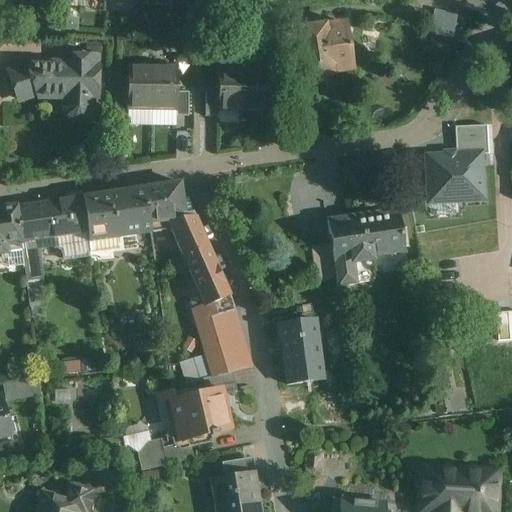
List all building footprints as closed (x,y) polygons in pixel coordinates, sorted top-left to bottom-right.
[(458,12),(460,0),(433,0),(432,7),(458,12)] [(431,10),(428,34),(453,37),(456,12),(431,10)] [(323,29),(323,28),(300,31),(302,44),(293,45),(296,63),(305,62),(307,80),(312,79),(313,88),(327,85),(326,77),(331,76),(330,73),(352,70),(345,26),(323,29)] [(96,58),(64,58),(64,66),(27,66),(28,68),(9,75),(18,101),(37,95),(38,98),(66,98),(65,110),(66,113),(67,116),(69,119),(72,121),(75,121),(78,122),(81,121),(84,120),(86,119),(88,116),(90,113),(90,111),(90,98),(95,98),(96,58)] [(152,68),(128,68),(127,93),(127,111),(151,111),(152,68)] [(177,69),(152,68),(152,111),(176,111),(177,93),(177,69)] [(243,70),(218,69),(218,94),(217,112),(242,113),(243,70)] [(268,71),(243,70),(242,113),(267,113),(267,95),(268,71)] [(127,93),(115,92),(115,116),(127,116),(127,111),(127,93)] [(188,94),(177,93),(176,111),(176,117),(188,118),(188,94)] [(218,94),(206,94),(205,118),(217,118),(217,112),(218,94)] [(279,96),(267,95),(267,113),(267,119),(278,120),(279,96)] [(484,151),(484,155),(489,155),(487,127),(456,129),(458,153),(484,151)] [(450,153),(423,155),(426,206),(487,203),(484,155),(484,151),(458,153),(450,153)] [(179,184),(144,189),(149,225),(167,221),(192,215),(187,200),(182,201),(179,184)] [(144,189),(81,199),(86,234),(87,238),(115,234),(116,240),(136,237),(135,231),(150,229),(149,225),(144,189)] [(81,199),(16,208),(22,244),(37,242),(86,234),(81,199)] [(16,208),(0,210),(0,255),(6,254),(5,247),(20,244),(22,244),(16,208)] [(229,296),(192,215),(167,221),(184,254),(210,305),(214,303),(229,296)] [(399,217),(372,221),(371,215),(327,222),(330,245),(335,280),(336,289),(356,285),(353,264),(372,261),(371,255),(404,250),(399,217)] [(22,244),(20,244),(26,283),(34,281),(43,280),(37,242),(22,244)] [(330,245),(310,248),(316,286),(335,280),(330,245)] [(34,281),(26,283),(29,309),(38,307),(34,281)] [(229,296),(214,303),(216,307),(202,313),(212,360),(245,350),(229,296)] [(322,309),(298,312),(299,324),(313,322),(313,323),(323,322),(322,309)] [(511,341),(511,313),(496,315),(498,342),(511,341)] [(299,324),(277,327),(279,344),(282,344),(288,385),(321,381),(318,360),(313,323),(313,322),(299,324)] [(323,322),(313,323),(318,360),(328,359),(323,322)] [(245,350),(212,360),(216,374),(250,364),(245,350)] [(181,365),(186,382),(212,374),(207,357),(181,365)] [(216,378),(202,381),(205,393),(220,390),(216,378)] [(205,393),(171,402),(181,443),(189,441),(209,436),(210,439),(218,437),(217,434),(229,431),(220,390),(205,393)] [(458,392),(442,395),(446,414),(462,411),(458,392)] [(442,395),(433,397),(436,416),(446,414),(442,395)] [(1,397),(0,397),(0,438),(21,433),(16,417),(7,419),(1,397)] [(80,440),(66,443),(71,457),(84,452),(80,440)] [(148,444),(137,456),(141,472),(167,466),(162,447),(161,441),(148,444)] [(181,443),(162,447),(167,466),(193,460),(189,441),(181,443)] [(7,444),(0,445),(0,458),(11,456),(7,444)] [(312,454),(311,454),(309,455),(307,457),(306,459),(305,468),(306,471),(308,473),(310,474),(319,475),(321,455),(312,454)] [(245,460),(221,464),(224,479),(248,475),(245,460)] [(462,473),(422,470),(419,511),(493,511),(495,483),(461,481),(462,473)] [(224,479),(212,481),(217,511),(257,511),(252,474),(248,475),(224,479)] [(66,500),(40,494),(34,511),(83,511),(84,511),(85,511),(89,511),(94,498),(88,496),(88,494),(86,493),(71,489),(69,489),(66,500)] [(383,511),(384,506),(334,501),(332,511),(383,511)]
